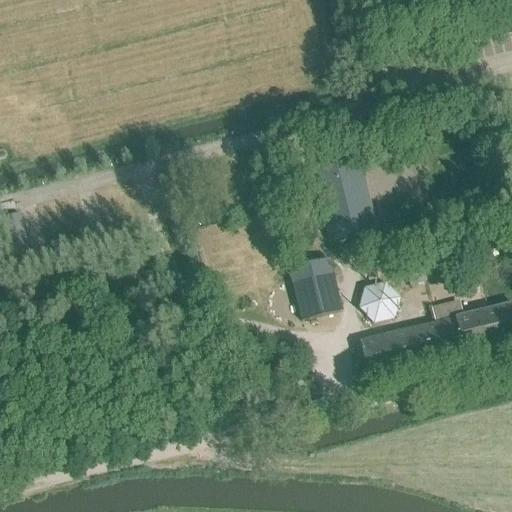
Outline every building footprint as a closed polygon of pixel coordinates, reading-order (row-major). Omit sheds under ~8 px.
[(371,137),(396,131),(390,104),(365,109),(371,137)] [(331,246),(377,235),(358,159),(312,170),(331,246)] [(19,218),(2,222),(15,270),(32,265),(19,218)] [(411,288),(454,277),(449,258),(406,268),(411,288)] [(302,324),(342,315),(330,264),(290,273),(302,324)] [(374,327),(394,321),(400,300),(385,285),(364,291),(359,311),(374,327)] [(370,384),(511,349),(511,308),(461,321),(458,308),(435,314),(438,327),(361,346),(370,384)]
